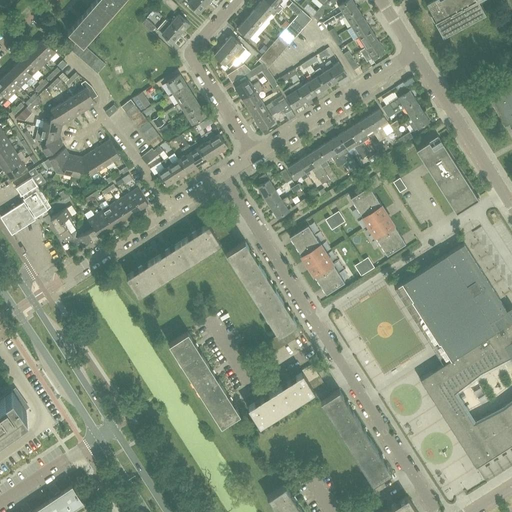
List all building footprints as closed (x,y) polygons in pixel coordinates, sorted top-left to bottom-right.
[(94,0),(92,3),(107,17),(121,0),(94,0)] [(162,0),(174,10),(178,5),(172,0),(162,0)] [(199,11),(207,2),(204,0),(189,0),(188,2),(199,11)] [(264,0),(261,0),(255,8),(265,18),(273,8),(274,8),(264,0)] [(282,7),(278,4),(280,0),(264,0),(274,8),(273,8),(277,12),(282,7)] [(344,0),(338,4),(345,15),(357,7),(352,0),(344,0)] [(432,0),(427,3),(434,15),(437,21),(436,21),(443,35),(484,13),(477,0),(432,0)] [(78,40),(83,44),(83,43),(107,17),(92,3),(68,31),(78,40)] [(324,3),(323,3),(312,15),(317,19),(329,7),(324,3)] [(345,15),(352,26),(364,18),(357,7),(345,15)] [(255,8),(246,18),(257,27),(265,18),(255,8)] [(311,18),(302,10),(298,14),(307,23),(311,18)] [(178,13),(170,23),(181,32),(189,23),(178,13)] [(298,14),(294,19),(303,27),(307,23),(298,14)] [(158,29),(169,24),(164,15),(154,20),(158,29)] [(323,22),(326,27),(337,20),(334,15),(323,22)] [(156,26),(146,18),(142,22),(151,31),(156,26)] [(249,36),(257,27),(246,18),(238,27),(249,36)] [(352,26),(359,36),(371,28),(364,18),(352,26)] [(294,19),(290,23),(299,32),(303,27),(294,19)] [(162,32),(172,42),(181,32),(170,23),(162,32)] [(290,23),(286,28),(295,36),(299,32),(290,23)] [(291,41),(295,36),(286,28),(282,32),(291,41)] [(333,28),(328,30),(333,38),(337,35),(333,28)] [(360,49),(360,50),(377,39),(371,28),(359,36),(365,46),(360,49)] [(287,45),(291,41),(282,32),(278,37),(287,45)] [(231,35),(223,44),(232,52),(237,57),(246,48),(231,35)] [(342,42),(337,35),(333,38),(337,45),(342,42)] [(283,49),(287,45),(278,37),(274,41),(283,49)] [(43,38),(37,44),(50,57),(56,51),(43,38)] [(384,50),(377,39),(360,50),(367,60),(372,57),(372,58),(384,50)] [(70,49),(75,53),(83,44),(78,40),(70,49)] [(274,41),(270,46),(279,54),(283,49),(274,41)] [(75,53),(79,56),(87,47),(83,43),(83,44),(75,53)] [(37,44),(31,50),(44,63),(50,57),(37,44)] [(214,54),(229,67),(237,57),(232,52),(223,44),(214,54)] [(258,51),(262,54),(267,47),(264,44),(258,51)] [(270,46),(266,50),(275,59),(279,54),(270,46)] [(79,56),(84,60),(92,51),(87,47),(79,56)] [(328,53),(325,48),(318,53),(321,57),(328,53)] [(31,50),(25,56),(38,69),(44,63),(31,50)] [(266,50),(262,55),(272,63),(275,59),(266,50)] [(343,53),(346,59),(352,55),(348,50),(343,53)] [(84,60),(88,64),(96,55),(92,51),(84,60)] [(88,64),(92,68),(101,59),(96,55),(88,64)] [(258,59),(262,62),(262,63),(263,64),(268,68),(272,63),(262,55),(258,59)] [(315,55),(308,59),(310,64),(318,59),(315,55)] [(346,59),(353,69),(359,66),(352,55),(346,59)] [(25,56),(19,61),(32,75),(38,69),(25,56)] [(92,68),(97,73),(106,63),(101,59),(92,68)] [(308,59),(300,64),(303,68),(310,64),(308,59)] [(61,69),(66,64),(63,60),(58,65),(61,69)] [(346,73),(339,61),(333,65),(330,60),(325,64),(328,68),(336,80),(346,73)] [(19,61),(13,67),(26,81),(32,75),(19,61)] [(265,68),(262,63),(262,62),(251,69),(248,71),(252,76),(265,68)] [(232,81),(248,71),(251,69),(244,63),(227,74),(232,81)] [(13,67),(7,73),(20,87),(26,81),(13,67)] [(320,67),(314,70),(317,75),(325,87),(336,80),(328,68),(323,72),(320,67)] [(297,73),(294,68),(287,73),(290,77),(297,73)] [(312,78),(307,82),(315,93),(325,87),(317,75),(314,70),(309,73),(312,78)] [(52,71),(47,77),(50,80),(55,75),(52,71)] [(76,71),(75,72),(71,76),(74,79),(79,74),(76,71)] [(7,73),(1,79),(14,92),(20,87),(7,73)] [(167,82),(173,92),(186,83),(180,73),(167,82)] [(282,82),(290,77),(287,73),(280,77),(282,82)] [(69,84),(74,79),(71,76),(66,81),(69,84)] [(56,85),(61,80),(58,77),(53,81),(55,84),(56,85)] [(501,77),(483,87),(504,126),(509,123),(511,129),(511,87),(508,90),(501,77)] [(48,82),(45,79),(45,78),(40,83),(43,86),(48,82)] [(235,87),(242,97),(261,85),(258,81),(252,85),(248,78),(235,87)] [(1,79),(0,79),(0,90),(8,98),(14,92),(1,79)] [(79,83),(83,89),(79,91),(89,107),(96,102),(93,97),(97,95),(91,85),(85,80),(79,83)] [(299,80),(294,84),(304,100),(315,93),(307,82),(302,85),(299,80)] [(51,89),(56,85),(55,84),(53,81),(48,86),(51,89)] [(38,91),(43,86),(40,83),(35,88),(38,91)] [(173,92),(179,102),(192,94),(186,83),(173,92)] [(286,95),(294,107),(304,100),(294,84),(289,87),(292,91),(286,95)] [(242,97),(248,107),(261,99),(257,93),(263,89),(261,85),(242,97)] [(145,89),(136,95),(144,107),(153,101),(145,89)] [(399,110),(405,107),(416,100),(409,89),(398,96),(399,97),(389,102),(382,106),(388,117),(395,112),(398,110),(399,110)] [(79,91),(72,96),(82,111),(89,107),(79,91)] [(179,102),(186,112),(199,104),(192,94),(179,102)] [(282,94),(265,105),(261,99),(248,107),(254,117),(284,98),(282,94)] [(41,99),(38,95),(33,100),(36,103),(41,99)] [(72,96),(65,100),(75,116),(82,111),(72,96)] [(25,102),(28,105),(33,100),(30,97),(25,102)] [(131,98),(121,106),(125,110),(134,103),(131,98)] [(286,112),(291,109),(284,98),(254,117),(261,128),(274,119),(270,113),(276,110),(279,109),(281,110),(283,108),(286,112)] [(30,109),(36,103),(33,100),(28,105),(27,106),(30,109)] [(65,100),(58,104),(68,120),(75,116),(65,100)] [(405,115),(408,118),(405,120),(405,121),(422,110),(416,100),(405,107),(409,113),(405,115)] [(19,110),(24,105),(21,102),(16,107),(19,110)] [(138,107),(134,103),(125,110),(128,115),(138,107)] [(55,115),(51,117),(62,124),(68,120),(58,104),(51,109),(55,115)] [(105,111),(109,116),(118,108),(114,104),(105,111)] [(192,122),(205,114),(199,104),(186,112),(192,122)] [(143,110),(146,115),(156,109),(153,105),(143,110)] [(32,112),(30,109),(27,106),(15,118),(25,119),(32,112)] [(14,115),(19,110),(16,107),(11,111),(14,115)] [(141,112),(138,107),(128,115),(132,119),(141,112)] [(379,109),(369,115),(383,138),(388,135),(382,127),(388,123),(379,109)] [(414,129),(418,127),(429,120),(422,110),(405,121),(407,124),(410,123),(414,129)] [(145,116),(141,112),(132,119),(135,124),(145,116)] [(153,119),(156,124),(162,120),(159,115),(153,119)] [(372,129),(375,133),(379,140),(383,138),(369,115),(359,121),(366,132),(372,129)] [(148,120),(145,116),(135,124),(139,128),(148,120)] [(43,119),(42,127),(60,131),(62,124),(51,117),(50,121),(43,119)] [(212,122),(209,117),(199,122),(203,128),(205,126),(212,122)] [(393,128),(394,128),(398,126),(397,125),(400,124),(397,119),(390,124),(392,129),(393,128)] [(152,125),(149,121),(148,120),(139,128),(142,132),(152,125)] [(359,121),(349,128),(366,155),(371,153),(363,141),(364,140),(361,136),(366,132),(359,121)] [(155,129),(152,125),(142,132),(146,137),(155,129)] [(167,125),(160,128),(163,133),(169,129),(167,125)] [(402,133),(398,126),(394,128),(398,136),(402,133)] [(47,136),(46,140),(59,137),(60,131),(42,127),(40,135),(47,136)] [(199,130),(202,135),(201,136),(205,141),(199,145),(207,158),(217,152),(206,133),(205,133),(202,128),(199,130)] [(339,134),(346,145),(345,145),(348,150),(354,146),(362,158),(366,155),(349,128),(339,134)] [(159,134),(155,129),(146,137),(149,141),(159,134)] [(24,132),(28,138),(31,136),(32,137),(27,130),(24,132)] [(208,131),(206,133),(217,152),(227,145),(219,132),(213,137),(209,131),(208,131)] [(398,138),(402,143),(413,136),(409,131),(398,138)] [(153,146),(163,139),(159,134),(149,141),(153,146)] [(335,152),(345,145),(346,145),(339,134),(329,141),(335,152)] [(438,134),(415,148),(456,212),(466,206),(465,204),(469,201),(471,204),(476,201),(473,197),(475,195),(476,195),(438,134)] [(47,154),(63,144),(59,138),(59,137),(46,140),(48,143),(42,147),(47,154)] [(0,143),(0,153),(12,146),(8,139),(0,143)] [(110,139),(102,144),(112,159),(120,155),(110,139)] [(188,143),(185,145),(197,165),(207,158),(199,145),(196,141),(190,146),(188,143)] [(325,158),(331,155),(334,159),(338,166),(343,163),(338,156),(335,152),(329,141),(318,147),(325,158)] [(102,144),(95,148),(105,164),(112,159),(102,144)] [(184,154),(178,158),(187,171),(197,165),(185,145),(181,148),(184,154)] [(0,153),(0,161),(1,163),(17,153),(12,146),(0,153)] [(49,157),(49,158),(53,165),(59,161),(61,164),(69,153),(65,147),(49,157)] [(144,153),(145,154),(150,160),(159,153),(156,148),(154,149),(152,147),(144,153)] [(329,163),(325,158),(318,147),(308,154),(326,182),(330,179),(327,174),(327,173),(323,167),(329,163)] [(98,168),(105,164),(95,148),(88,153),(98,168)] [(1,163),(5,170),(21,160),(17,153),(1,163)] [(64,172),(71,173),(76,155),(69,153),(61,164),(62,165),(65,165),(64,172)] [(88,153),(82,156),(85,170),(88,167),(92,172),(98,168),(88,153)] [(342,153),(338,156),(343,163),(347,160),(342,153)] [(305,171),(311,167),(318,179),(319,179),(322,184),(326,182),(308,154),(298,160),(305,171),(308,176),(305,171)] [(82,156),(76,155),(71,173),(79,175),(81,169),(84,170),(85,170),(82,156)] [(168,156),(164,159),(177,178),(187,171),(178,158),(172,162),(168,156)] [(166,184),(177,178),(164,159),(160,161),(161,162),(159,163),(162,168),(158,171),(166,184)] [(26,167),(21,160),(5,170),(10,178),(26,167)] [(313,183),(308,176),(305,171),(298,160),(288,166),(295,178),(300,174),(303,179),(304,178),(308,185),(313,183)] [(285,168),(280,172),(286,182),(292,178),(285,168)] [(275,189),(269,179),(265,173),(259,176),(263,182),(258,186),(264,196),(275,189)] [(51,206),(32,177),(32,176),(16,187),(21,194),(23,193),(26,198),(24,199),(35,217),(51,206)] [(400,191),(405,188),(398,178),(393,181),(400,191)] [(291,187),(293,192),(301,187),(298,183),(291,187)] [(350,196),(368,225),(387,213),(369,185),(350,196)] [(148,202),(138,186),(130,191),(141,207),(148,202)] [(264,196),(271,206),(287,195),(282,199),(275,189),(264,196)] [(130,191),(123,196),(134,212),(141,207),(130,191)] [(290,200),(287,195),(271,206),(277,216),(288,209),(285,204),(290,200)] [(123,196),(116,200),(127,216),(134,212),(123,196)] [(296,204),(299,209),(310,202),(307,196),(296,204)] [(116,200),(109,205),(119,221),(127,216),(116,200)] [(109,205),(102,209),(112,225),(119,221),(109,205)] [(51,217),(55,225),(63,220),(71,215),(67,207),(51,217)] [(102,209),(95,214),(105,230),(112,225),(102,209)] [(328,224),(342,215),(339,210),(325,218),(328,224)] [(405,242),(387,213),(368,225),(387,254),(405,242)] [(88,218),(93,227),(93,226),(98,234),(105,230),(95,214),(88,218)] [(207,221),(208,223),(210,226),(221,219),(218,214),(207,221)] [(342,215),(328,224),(332,229),(345,220),(342,215)] [(224,224),(221,219),(210,226),(213,231),(224,224)] [(69,242),(74,243),(75,236),(73,236),(63,220),(55,225),(65,241),(68,239),(69,241),(69,242)] [(208,223),(181,240),(193,259),(220,241),(217,236),(213,231),(210,226),(208,223)] [(289,235),(307,264),(326,252),(308,223),(289,235)] [(227,229),(224,224),(213,231),(217,236),(227,229)] [(77,237),(75,236),(74,243),(78,244),(79,243),(81,242),(82,244),(98,234),(93,226),(93,227),(77,237)] [(230,234),(227,229),(217,236),(220,241),(230,234)] [(234,239),(230,234),(220,241),(223,246),(234,239)] [(237,245),(234,239),(223,246),(226,252),(237,245)] [(181,240),(154,258),(166,276),(193,259),(181,240)] [(226,252),(243,279),(262,267),(245,240),(237,245),(226,252)] [(511,318),(511,316),(511,315),(511,310),(508,312),(464,242),(394,286),(429,341),(443,363),(420,378),(448,423),(475,465),(511,442),(511,318)] [(344,281),(326,252),(307,264),(326,293),(344,281)] [(358,270),(371,261),(368,256),(354,265),(358,270)] [(138,294),(166,276),(154,258),(126,275),(138,294)] [(371,261),(358,270),(361,275),(374,266),(371,261)] [(280,294),(272,282),(262,267),(243,279),(261,306),(280,294)] [(297,322),(287,306),(280,294),(261,306),(278,334),(282,332),(287,328),(292,325),(296,322),(297,322)] [(303,332),(296,322),(292,325),(298,335),(303,332)] [(293,339),(298,335),(292,325),(287,328),(293,339)] [(288,342),(293,339),(287,328),(282,332),(288,342)] [(205,357),(196,343),(188,330),(169,342),(186,369),(205,357)] [(283,345),(288,342),(282,332),(278,334),(277,335),(283,345)] [(277,335),(272,338),(278,348),(283,345),(277,335)] [(273,351),(278,348),(272,338),(267,341),(273,351)] [(268,354),(273,351),(267,341),(262,344),(268,354)] [(263,358),(268,354),(262,344),(256,347),(263,358)] [(223,385),(213,369),(205,357),(186,369),(204,397),(223,385)] [(318,373),(312,363),(306,366),(313,377),(318,373)] [(302,371),(308,380),(313,377),(306,366),(301,370),(302,371)] [(302,371),(275,389),(287,408),(315,390),(314,390),(311,385),(308,380),(302,371)] [(318,373),(313,377),(308,380),(311,385),(321,378),(318,373)] [(324,383),(321,378),(311,385),(314,390),(324,383)] [(327,388),(324,383),(314,390),(315,390),(317,395),(327,388)] [(240,412),(230,396),(223,385),(204,397),(221,424),(240,412)] [(317,395),(320,400),(331,393),(327,388),(317,395)] [(331,393),(320,400),(337,428),(356,415),(339,388),(331,393)] [(259,425),(287,408),(275,389),(247,406),(259,425)] [(0,429),(26,411),(24,407),(26,406),(16,392),(14,393),(12,390),(0,398),(0,429)] [(337,428),(355,455),(374,443),(356,415),(337,428)] [(24,434),(36,428),(31,418),(19,425),(24,434)] [(391,470),(374,443),(355,455),(372,482),(391,470)] [(301,511),(303,511),(294,497),(285,484),(266,496),(276,511),(301,511)] [(59,491),(54,494),(55,496),(43,504),(48,511),(64,511),(82,500),(72,485),(60,492),(59,491)] [(417,511),(407,495),(380,511),(417,511)]
